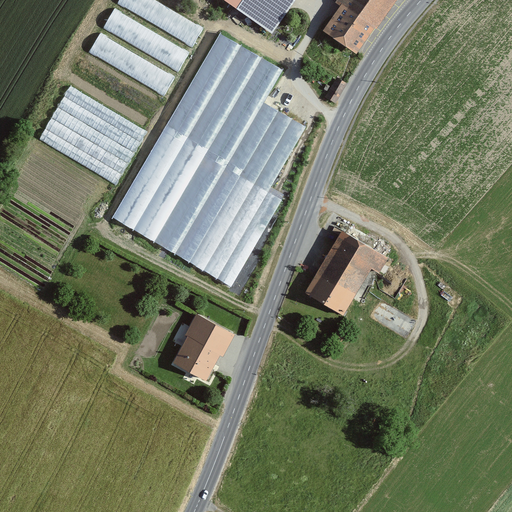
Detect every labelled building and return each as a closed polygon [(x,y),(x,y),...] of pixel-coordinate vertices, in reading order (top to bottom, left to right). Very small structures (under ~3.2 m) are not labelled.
[(159,0),(118,0),(117,2),(193,45),(204,25),(159,0)] [(291,0),(223,0),(271,31),(291,0)] [(335,0),(335,1),(340,4),(322,29),(357,52),(392,0),(335,0)] [(114,7),(103,27),(179,68),(190,49),(114,7)] [(89,52),(166,92),(176,72),(99,32),(89,52)] [(240,44),(219,32),(189,87),(210,98),(240,44)] [(266,56),(245,44),(215,99),(234,110),(266,56)] [(290,69),(271,58),(240,114),(259,124),(290,69)] [(119,181),(148,127),(68,85),(39,139),(119,181)] [(200,112),(181,100),(150,155),(169,166),(200,112)] [(274,106),(193,263),(236,285),(284,191),(275,186),(307,123),(274,106)] [(226,125),(207,114),(177,169),(197,179),(226,125)] [(251,138),(230,127),(200,182),(220,193),(251,138)] [(162,180),(143,169),(111,221),(130,233),(162,180)] [(187,193),(167,182),(138,236),(158,247),(187,193)] [(210,205),(191,195),(162,249),(181,260),(210,205)] [(388,258),(336,229),(303,287),(342,310),(364,271),(376,278),(388,258)] [(229,334),(191,314),(166,362),(204,382),(229,334)]
